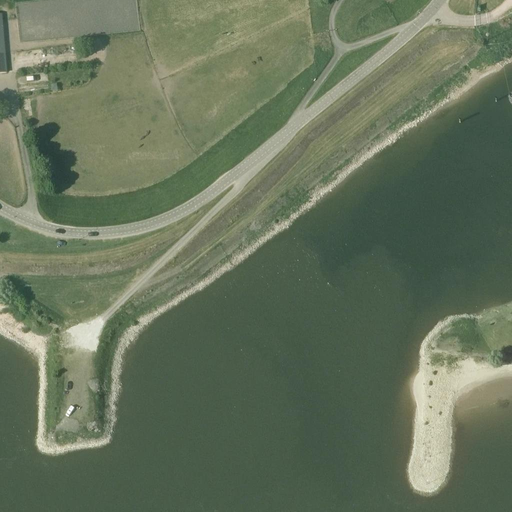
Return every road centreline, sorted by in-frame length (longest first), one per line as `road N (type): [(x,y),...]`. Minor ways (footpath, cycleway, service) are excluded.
road 1 (unclassified): [(0,209),(52,232),(150,228),(185,213),(244,167)]
road 2 (unclassified): [(244,167),(392,51),(441,0)]
road 3 (unclassified): [(244,167),(223,204),(82,339)]
